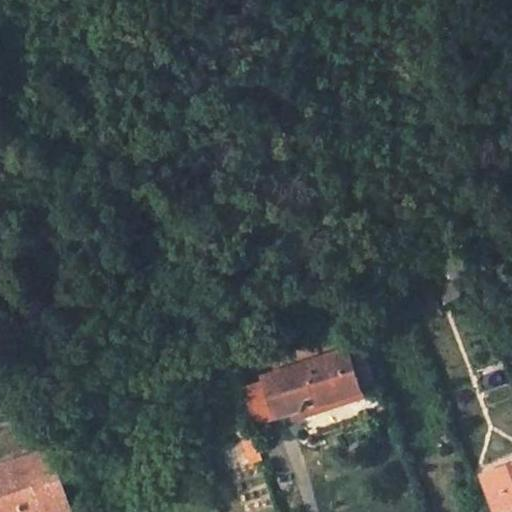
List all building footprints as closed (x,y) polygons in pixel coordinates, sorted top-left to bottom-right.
[(464,300),(478,294),(462,256),(447,261),(452,275),(438,281),(445,299),(461,294),(464,300)] [(358,387),(348,344),(261,367),(263,373),(272,410),(288,406),(286,395),(313,388),(316,399),(358,387)] [(505,361),(502,353),(472,365),(475,373),(505,361)] [(272,410),(263,373),(238,379),(252,416),(272,410)] [(288,406),(272,410),(274,417),(360,394),(358,387),(316,399),(313,388),(286,395),(288,406)] [(44,509),(67,501),(47,445),(0,461),(0,511),(13,511),(42,502),(44,509)] [(511,503),(511,457),(481,470),(497,509),(511,503)]
